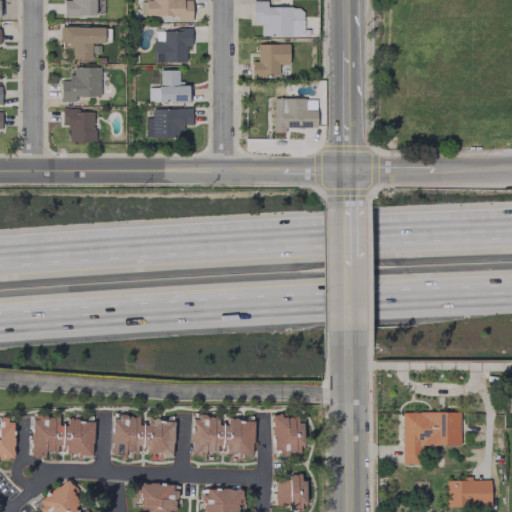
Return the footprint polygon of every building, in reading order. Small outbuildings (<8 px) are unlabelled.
[(93,0),(62,0),(63,16),(94,15),(93,0)] [(139,14),(176,14),(176,21),(190,21),(190,0),(150,0),(151,0),(139,0),(139,14)] [(266,7),(266,0),(251,0),(251,21),(259,21),(260,36),(301,36),(301,6),(266,7)] [(102,27),(59,25),(59,42),(70,42),(69,58),(90,58),(90,42),(101,43),(102,27)] [(185,61),(184,45),(190,45),(189,29),(153,30),(154,62),(185,61)] [(256,61),(250,61),(250,75),(277,75),(277,64),(288,63),(287,43),(256,43),(256,61)] [(98,66),(70,67),(70,80),(59,80),(59,101),(73,100),(73,96),(99,95),(98,66)] [(146,86),(147,101),(187,100),(186,82),(177,82),(177,69),(158,69),(158,86),(146,86)] [(271,131),(284,132),(284,126),(315,127),(315,98),(272,98),(271,131)] [(143,117),(143,136),(179,137),(180,124),(190,124),(190,108),(150,107),(150,117),(143,117)] [(60,108),(61,124),(67,124),(68,141),(93,140),(92,111),(78,111),(78,108),(60,108)] [(458,411),(400,411),(400,463),(420,463),(420,444),(458,444),(458,411)] [(270,413),(271,451),(300,450),(300,416),(285,416),(285,412),(270,413)] [(189,450),(250,454),(252,420),(226,418),(226,425),(217,424),(218,415),(191,413),(189,450)] [(29,455),(44,456),(44,451),(75,452),(75,457),(90,458),(92,419),(65,417),(64,424),(57,424),(57,416),(31,414),(29,455)] [(109,455),(123,456),(123,452),(159,453),(159,454),(171,455),(172,418),(146,416),(146,424),(137,424),(137,416),(111,415),(109,455)] [(0,456),(12,456),(11,417),(0,417),(0,456)] [(274,507),(302,507),(302,473),(287,473),(287,477),(274,477),(274,507)] [(86,511),(82,505),(81,506),(72,493),(75,491),(66,478),(34,501),(42,511),(86,511)] [(489,505),(489,478),(463,478),(463,479),(444,480),(445,506),(489,505)] [(236,511),(236,504),(241,504),(241,488),(201,488),(200,511),(236,511)]
